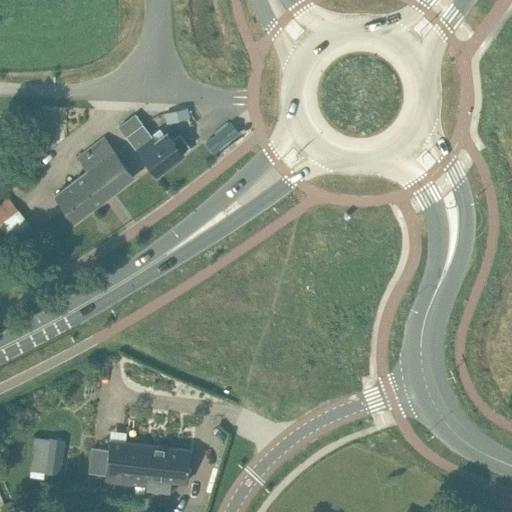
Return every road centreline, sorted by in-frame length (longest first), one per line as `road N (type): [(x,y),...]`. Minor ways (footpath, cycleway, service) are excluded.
road 1 (unclassified): [(228,511),(265,459),(311,425),(425,379)]
road 2 (primary): [(0,348),(187,240)]
road 3 (primary): [(187,240),(232,223),(324,151)]
road 4 (primary): [(297,118),(187,240)]
road 5 (tertiary): [(451,231),(422,330),(425,379)]
road 6 (tertiary): [(425,379),(464,439),(511,468)]
